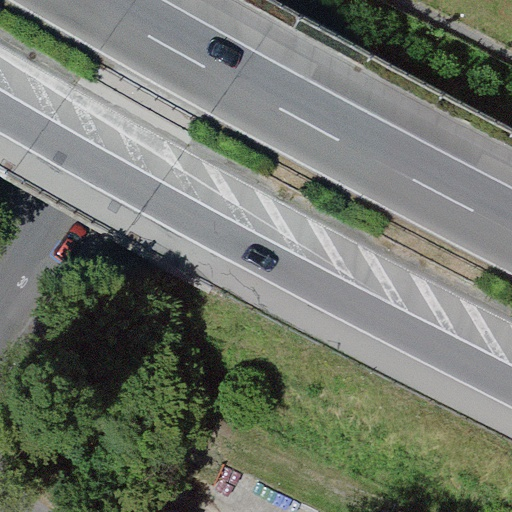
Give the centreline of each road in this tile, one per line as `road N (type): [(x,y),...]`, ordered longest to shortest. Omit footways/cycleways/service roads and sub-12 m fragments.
road 1 (motorway): [(0,90),(511,370)]
road 2 (motorway): [(511,229),(89,0)]
road 3 (residential): [(0,308),(218,0)]
